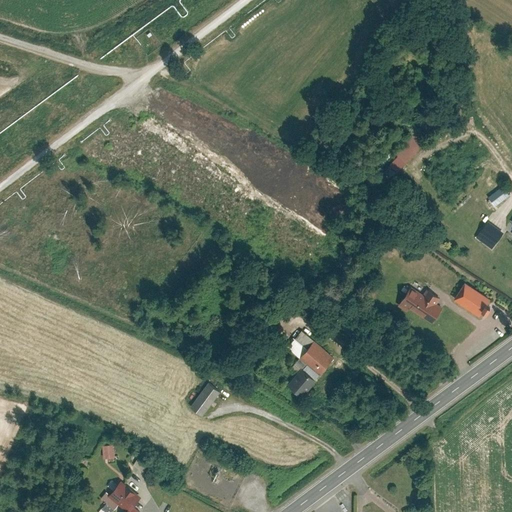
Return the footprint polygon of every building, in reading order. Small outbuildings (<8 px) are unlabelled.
[(406,134),(392,150),(396,154),(388,164),(396,171),(419,145),(406,134)] [(503,187),(489,197),(496,206),(510,196),(503,187)] [(504,233),(486,220),(474,236),(492,249),(504,233)] [(490,299),(462,281),(451,298),(479,316),(490,299)] [(442,306),(408,285),(398,302),(432,322),(442,306)] [(333,357),(299,328),(284,346),(318,374),(333,357)] [(316,380),(301,369),(289,384),(305,395),(316,380)] [(221,389),(208,380),(190,405),(202,414),(221,389)] [(101,457),(114,456),(113,443),(100,444),(101,457)] [(122,482),(110,497),(129,511),(131,511),(133,509),(142,498),(122,482)]
